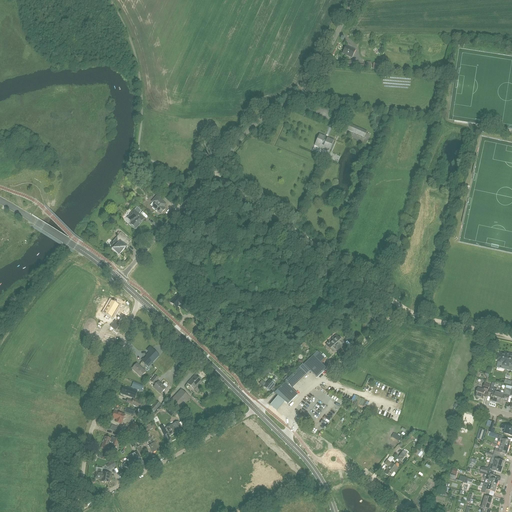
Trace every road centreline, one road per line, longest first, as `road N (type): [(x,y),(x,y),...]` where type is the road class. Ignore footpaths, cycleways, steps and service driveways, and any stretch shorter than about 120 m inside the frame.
road 1 (unclassified): [(118,280),(252,125),(305,92),(353,0)]
road 2 (residential): [(78,510),(88,438),(139,298)]
road 3 (track): [(212,170),(379,289)]
road 4 (residential): [(78,510),(256,409)]
road 5 (primary): [(256,409),(139,298)]
road 6 (primary): [(118,280),(0,200)]
road 7 (primary): [(334,511),(312,467),(256,409)]
road 8 (track): [(379,289),(420,315),(492,332)]
